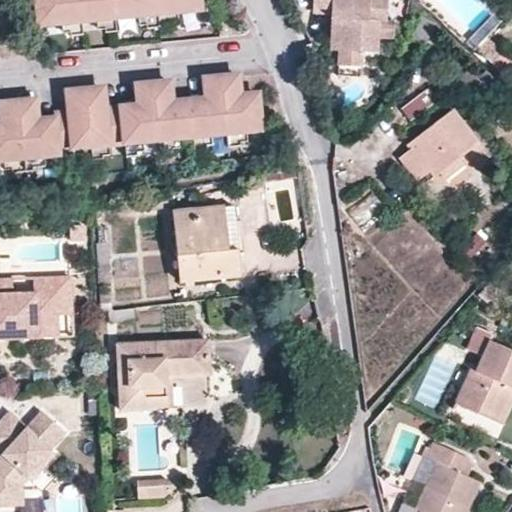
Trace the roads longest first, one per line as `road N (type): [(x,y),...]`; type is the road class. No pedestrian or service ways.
road 1 (residential): [(237,511),(350,474),(356,443),(315,149),(276,49)]
road 2 (residential): [(276,49),(0,76)]
